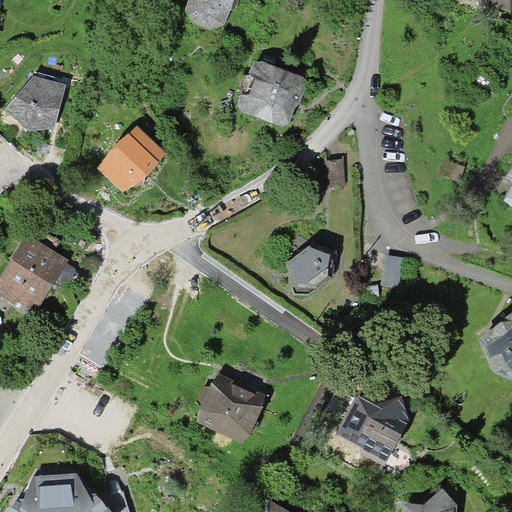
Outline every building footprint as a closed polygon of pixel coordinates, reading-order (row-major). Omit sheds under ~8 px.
[(188,0),(184,11),(191,23),(208,30),(220,26),(226,10),(230,8),(233,0),(188,0)] [(475,0),(510,13),(511,6),(511,0),(441,0),(446,1),(446,0),(475,0)] [(301,88),(298,81),(294,80),(259,66),(252,68),(248,77),(248,82),(244,94),(241,97),(237,107),(242,112),(278,127),(284,124),(287,115),(290,109),(293,104),(296,103),(296,100),(301,88)] [(51,129),(53,119),(61,89),(31,81),(4,111),(27,131),(51,129)] [(139,185),(140,177),(158,158),(133,134),(100,168),(121,188),(139,185)] [(343,188),(339,162),(324,164),(328,191),(343,188)] [(69,276),(67,268),(49,257),(58,243),(34,228),(25,242),(21,239),(8,259),(11,261),(0,278),(0,284),(15,294),(13,297),(34,310),(52,281),(59,285),(72,276),(71,274),(69,276)] [(328,279),(327,275),(333,253),(311,245),(305,255),(296,262),(285,265),(288,289),(291,296),(307,297),(328,279)] [(511,316),(508,321),(501,327),(488,337),(478,343),(491,372),(511,380),(511,316)] [(262,405),(266,397),(238,384),(236,390),(215,381),(197,420),(240,440),(258,402),(262,405)] [(396,403),(383,407),(371,411),(359,405),(355,406),(341,432),(343,436),(362,446),(363,452),(380,461),(401,422),(396,403)] [(286,478),(300,455),(286,447),(273,470),(286,478)] [(113,511),(96,493),(91,497),(76,472),(33,475),(24,497),(17,498),(7,511),(113,511)] [(419,510),(406,509),(402,511),(450,511),(451,508),(439,494),(419,510)]
